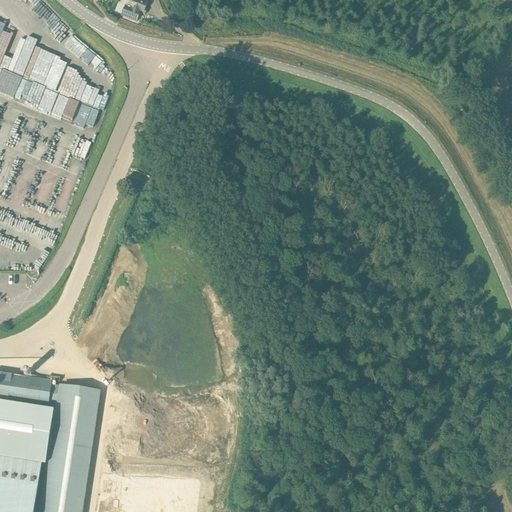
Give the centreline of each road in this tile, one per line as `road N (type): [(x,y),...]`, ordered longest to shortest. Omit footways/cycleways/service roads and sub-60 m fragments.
road 1 (tertiary): [(511,299),(449,168),(399,110),(273,64),(153,44)]
road 2 (unclassified): [(0,316),(41,288),(59,264),(153,44)]
